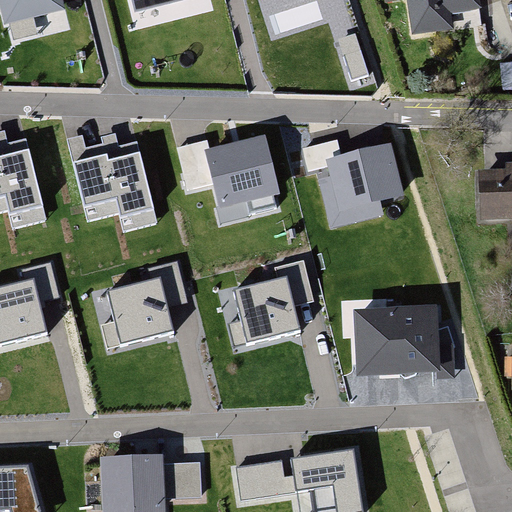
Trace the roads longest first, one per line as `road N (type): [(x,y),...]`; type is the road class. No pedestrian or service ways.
road 1 (residential): [(0,435),(477,420),(506,505)]
road 2 (residential): [(511,120),(118,108)]
